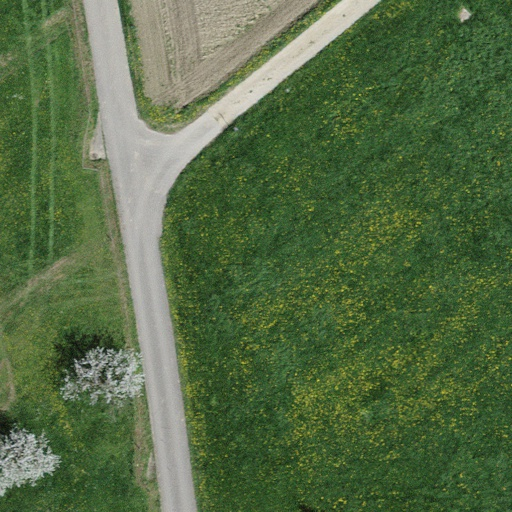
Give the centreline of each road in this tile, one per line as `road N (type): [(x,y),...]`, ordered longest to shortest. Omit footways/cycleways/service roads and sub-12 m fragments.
road 1 (unclassified): [(179,511),(139,213),(99,0)]
road 2 (track): [(139,213),(394,0)]
